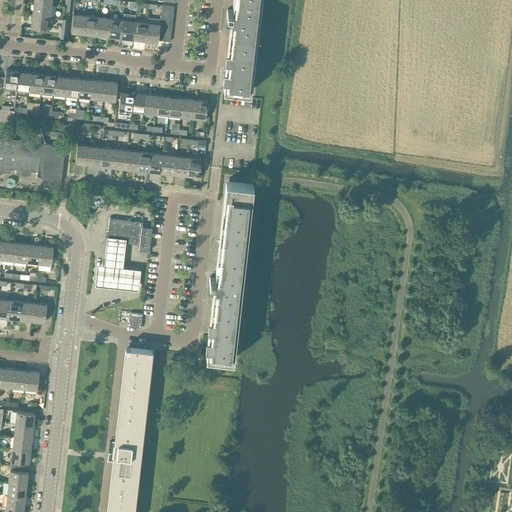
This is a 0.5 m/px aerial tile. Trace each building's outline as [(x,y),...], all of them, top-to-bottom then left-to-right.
[(236,0),(235,9),(232,8),(232,9),(227,9),(225,28),(233,29),(228,68),(226,88),(249,90),(257,18),(261,18),(262,0),(236,0)] [(50,16),(51,4),(33,2),(32,14),(50,16)] [(144,7),(145,3),(137,2),(136,7),(137,7),(136,10),(140,11),(141,7),(144,7)] [(50,16),(32,14),(31,27),(49,29),(50,16)] [(83,33),(86,15),(73,14),(71,31),(83,33)] [(83,33),(96,34),(98,17),(86,15),(83,33)] [(96,34),(108,36),(110,18),(98,17),(96,34)] [(108,36),(120,37),(122,20),(110,18),(108,36)] [(120,37),(133,39),(135,21),(122,20),(120,37)] [(133,39),(145,40),(147,22),(135,21),(133,39)] [(159,24),(147,22),(145,40),(158,41),(158,40),(159,34),(159,28),(160,24),(159,24)] [(6,69),(3,87),(16,89),(19,71),(6,69)] [(19,71),(16,89),(29,90),(31,72),(19,71)] [(29,90),(41,92),(43,74),(31,72),(29,90)] [(41,92),(53,93),(56,75),(43,74),(41,92)] [(53,93),(66,94),(68,77),(56,75),(53,93)] [(66,94),(78,96),(80,78),(68,77),(66,94)] [(78,96),(90,97),(92,79),(80,78),(78,96)] [(90,97),(103,99),(105,81),(92,79),(90,97)] [(105,81),(103,99),(115,100),(117,82),(105,81)] [(131,110),(133,92),(121,91),(119,109),(131,110)] [(146,94),(133,92),(131,110),(143,112),(146,94)] [(158,95),(146,94),(143,112),(156,113),(158,95)] [(170,97),(158,95),(156,113),(168,115),(170,97)] [(182,98),(170,97),(168,115),(180,116),(182,98)] [(194,100),(182,98),(180,116),(193,117),(194,100)] [(194,100),(193,117),(205,119),(207,101),(194,100)] [(43,114),(51,115),(51,110),(51,107),(48,106),(47,110),(43,110),(43,114)] [(115,138),(115,135),(116,135),(117,131),(108,130),(108,134),(112,135),(111,138),(115,138)] [(30,148),(31,141),(0,137),(0,170),(10,172),(10,168),(13,168),(16,169),(16,173),(18,173),(31,174),(31,170),(34,171),(37,171),(37,174),(40,174),(54,176),(56,182),(61,183),(65,146),(55,145),(53,147),(51,145),(48,144),(45,144),(43,136),(44,142),(39,143),(40,146),(30,148)] [(88,164),(90,146),(77,144),(75,162),(88,164)] [(102,147),(90,146),(88,164),(100,165),(102,147)] [(100,165),(113,167),(115,148),(102,147),(100,165)] [(113,167),(125,168),(127,150),(115,148),(113,167)] [(125,168),(137,169),(139,151),(127,150),(125,168)] [(137,169),(149,171),(152,153),(139,151),(137,169)] [(149,171),(162,172),(164,154),(152,153),(149,171)] [(162,172),(174,174),(176,155),(164,154),(162,172)] [(174,174),(186,175),(188,157),(176,155),(174,174)] [(188,157),(186,175),(199,176),(201,158),(188,157)] [(209,355),(232,358),(240,285),(243,286),(254,192),(251,192),(252,184),(229,181),(218,276),(215,275),(215,277),(209,276),(207,295),(215,296),(209,355)] [(150,251),(152,227),(147,226),(142,226),(143,222),(109,218),(107,238),(126,240),(140,242),(139,249),(144,250),(150,251)] [(126,240),(107,238),(105,252),(104,264),(101,263),(97,263),(94,286),(99,286),(130,290),(138,291),(141,268),(133,267),(123,266),(124,254),(126,240)] [(16,242),(4,240),(2,258),(14,260),(16,242)] [(29,243),(16,242),(14,260),(27,261),(29,243)] [(41,244),(29,243),(27,261),(39,262),(41,244)] [(41,244),(39,262),(51,264),(53,246),(41,244)] [(0,316),(8,317),(10,299),(0,298),(0,316)] [(8,317),(20,319),(22,301),(10,299),(8,317)] [(20,319),(32,320),(34,302),(22,301),(20,319)] [(34,302),(32,320),(45,322),(47,304),(34,302)] [(142,314),(130,312),(128,326),(140,327),(142,314)] [(151,349),(128,347),(128,346),(125,346),(125,347),(115,441),(110,440),(108,460),(113,461),(107,511),(132,511),(141,437),(151,349)] [(14,369),(2,367),(0,385),(12,387),(14,369)] [(12,387),(25,388),(27,370),(14,369),(12,387)] [(27,370),(25,388),(37,389),(39,371),(27,370)] [(15,423),(33,425),(35,413),(17,411),(15,423)] [(32,437),(33,425),(15,423),(14,435),(32,437)] [(30,450),(32,437),(14,435),(13,448),(30,450)] [(30,450),(13,448),(11,461),(29,463),(30,450)] [(9,482),(27,484),(28,472),(10,469),(9,482)] [(9,482),(7,494),(25,496),(27,484),(9,482)] [(7,494),(6,506),(24,509),(25,496),(7,494)]
